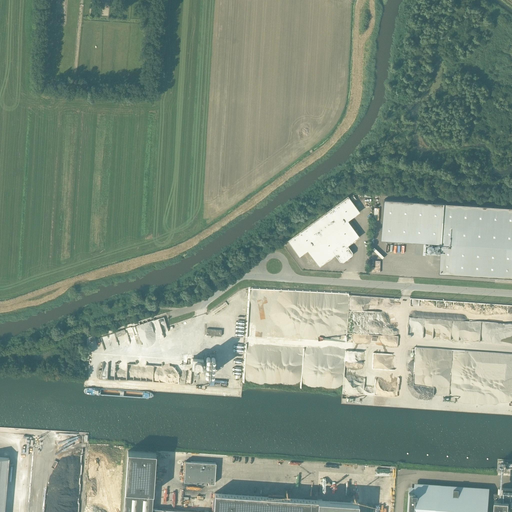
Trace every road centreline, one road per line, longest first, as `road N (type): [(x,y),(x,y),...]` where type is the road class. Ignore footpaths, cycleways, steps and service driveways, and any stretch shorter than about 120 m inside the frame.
road 1 (unclassified): [(511,293),(292,279)]
road 2 (unknown): [(511,346),(412,345),(403,341),(403,308)]
road 3 (unknown): [(111,349),(186,345),(209,301)]
road 4 (unknown): [(360,511),(352,477),(269,466)]
